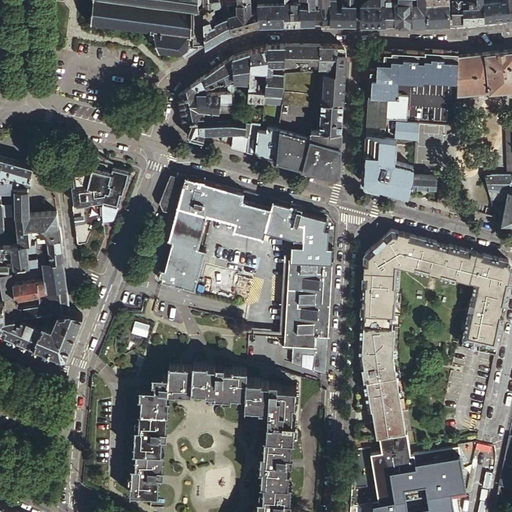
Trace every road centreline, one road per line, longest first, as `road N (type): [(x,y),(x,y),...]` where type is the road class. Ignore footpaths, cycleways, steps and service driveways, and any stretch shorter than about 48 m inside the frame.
road 1 (residential): [(173,79),(227,44),(260,34),(511,27)]
road 2 (residential): [(331,511),(350,199)]
road 3 (residential): [(350,199),(163,149)]
road 4 (residential): [(511,240),(350,199)]
road 5 (residential): [(108,283),(163,149)]
road 6 (residential): [(350,199),(356,61)]
road 7 (residential): [(74,378),(70,511)]
road 8 (unclassified): [(147,144),(26,116)]
